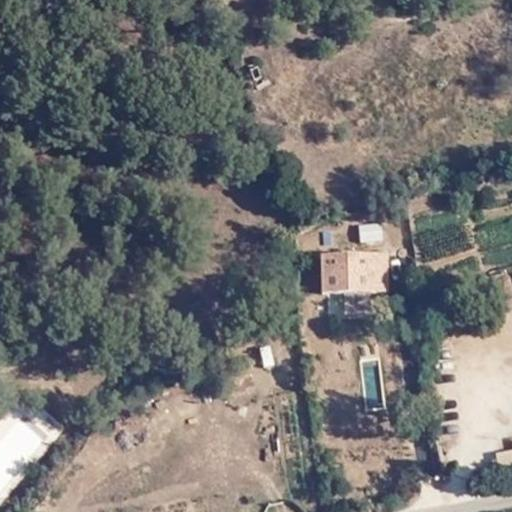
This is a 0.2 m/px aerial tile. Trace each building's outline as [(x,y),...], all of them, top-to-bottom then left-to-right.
[(384,244),(375,218),(349,228),(358,254),(384,244)] [(385,297),(384,273),(366,274),(363,258),(317,261),(320,301),(340,299),(339,292),(366,290),(366,297),(385,297)] [(256,328),(256,319),(243,319),(243,329),(256,328)] [(511,452),(492,456),(494,473),(511,470),(511,452)] [(356,481),(356,466),(334,467),(334,482),(356,481)]
